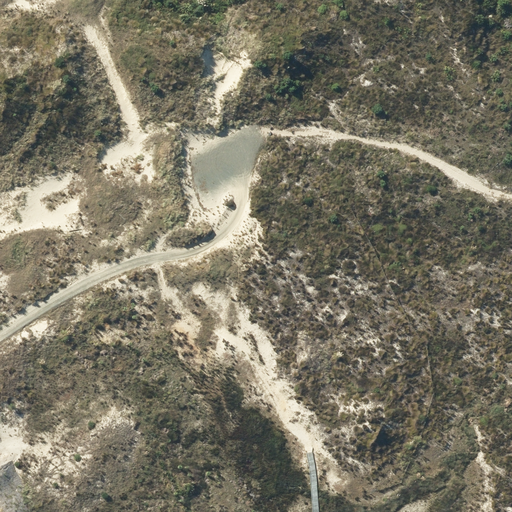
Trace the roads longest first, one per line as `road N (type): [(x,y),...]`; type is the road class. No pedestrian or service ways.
road 1 (track): [(325,511),(61,0)]
road 2 (track): [(0,200),(139,149),(238,126),(511,187)]
